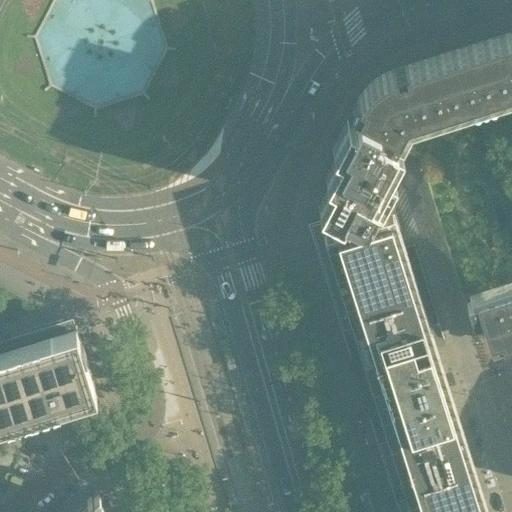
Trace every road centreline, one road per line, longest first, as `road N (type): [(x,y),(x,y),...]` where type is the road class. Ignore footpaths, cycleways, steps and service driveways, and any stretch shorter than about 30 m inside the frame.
road 1 (residential): [(511,495),(426,219)]
road 2 (tertiary): [(91,235),(192,204),(253,343)]
road 3 (secondary): [(0,242),(223,170)]
road 4 (unclassified): [(91,235),(148,386),(145,417)]
road 5 (tertiary): [(253,343),(260,295),(223,170)]
road 6 (tertiary): [(305,511),(253,343)]
road 7 (residential): [(145,417),(127,437),(55,469),(5,511)]
road 8 (secondary): [(223,170),(255,155),(289,103),(295,75),(288,36)]
